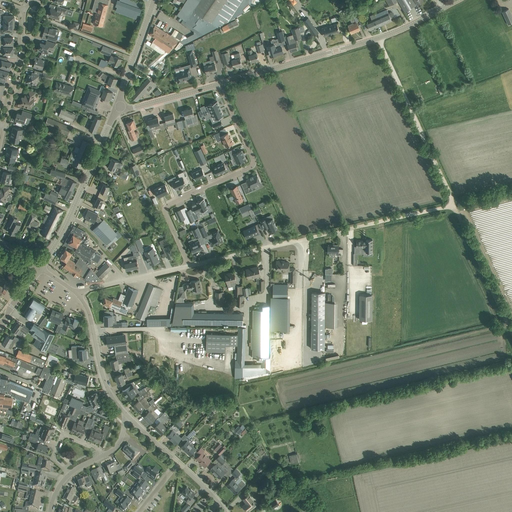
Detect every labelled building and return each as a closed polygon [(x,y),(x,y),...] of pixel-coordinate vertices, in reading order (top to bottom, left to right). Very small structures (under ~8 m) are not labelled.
[(95,0),(93,11),(96,12),(94,19),(93,24),(103,27),(108,5),(109,0),(95,0)] [(140,7),(142,3),(134,0),(119,0),(117,6),(116,11),(136,18),(138,13),(140,7)] [(180,42),(174,49),(176,50),(180,49),(184,44),(186,43),(203,35),(214,29),(218,27),(220,24),(221,25),(223,23),(224,23),(226,20),(228,22),(230,21),(251,8),(254,6),(256,6),(262,2),(263,0),(186,0),(177,15),(180,17),(178,21),(194,31),(194,34),(187,37),(183,34),(179,32),(175,37),(181,40),(179,41),(180,42)] [(415,5),(411,0),(397,0),(405,12),(415,5)] [(63,14),(63,12),(66,13),(67,9),(57,6),(56,9),(52,8),(52,10),(50,9),(49,15),(53,17),(57,19),(57,18),(61,20),(63,14)] [(502,12),(508,25),(511,22),(511,16),(509,9),(502,12)] [(4,19),(4,23),(14,23),(14,16),(4,16),(3,15),(4,12),(0,10),(0,18),(1,19),(1,18),(4,19)] [(387,10),(375,15),(377,19),(380,26),(392,21),(387,10)] [(377,19),(375,15),(374,14),(370,16),(372,21),(367,23),(370,30),(380,26),(377,19)] [(308,18),(304,21),(314,36),(319,33),(308,18)] [(14,23),(4,23),(4,26),(0,27),(0,33),(5,34),(5,30),(14,31),(14,29),(15,29),(15,23),(14,23)] [(83,23),(81,30),(91,33),(93,26),(83,23)] [(321,28),(322,32),(324,37),(339,32),(337,23),(321,28)] [(351,33),(360,30),(357,24),(354,25),(353,23),(348,25),(349,27),(351,33)] [(228,24),(222,27),(224,33),(230,30),(228,24)] [(51,29),(51,28),(45,26),(43,34),(48,35),(47,38),(56,41),(58,35),(55,34),(56,31),(51,29)] [(155,26),(149,34),(155,38),(152,42),(168,53),(169,53),(170,50),(178,41),(155,26)] [(292,29),(295,39),(301,38),(298,27),(292,29)] [(289,38),(286,39),(287,42),(287,44),(288,46),(289,51),(298,49),(296,44),(296,42),(291,43),(289,38)] [(46,44),(40,43),(38,50),(42,51),(42,52),(47,54),(49,49),(54,50),(55,44),(47,41),(46,44)] [(150,46),(144,42),(137,64),(148,69),(150,70),(164,57),(168,53),(152,42),(150,46)] [(11,45),(0,44),(0,48),(0,49),(4,49),(3,54),(13,54),(14,53),(14,51),(13,50),(13,47),(11,47),(11,45)] [(276,44),(267,46),(270,56),(279,54),(279,53),(283,52),(281,46),(281,45),(277,46),(276,44)] [(109,55),(112,49),(103,45),(103,47),(101,52),(109,55)] [(188,51),(187,51),(190,64),(195,62),(190,45),(186,46),(188,51)] [(204,66),(207,75),(211,73),(211,72),(217,71),(214,60),(218,59),(216,50),(212,51),(214,56),(210,57),(212,64),(204,66)] [(247,51),(249,57),(251,62),(258,60),(256,53),(253,54),(251,50),(247,51)] [(222,54),(224,64),(230,62),(227,52),(222,54)] [(233,67),(242,65),(240,58),(241,58),(239,53),(234,54),(235,59),(232,60),(233,67)] [(111,55),(110,58),(108,62),(118,66),(121,59),(115,56),(115,57),(111,55)] [(0,65),(0,69),(0,70),(0,69),(4,70),(5,68),(9,69),(10,67),(11,66),(12,64),(11,63),(7,61),(8,58),(0,56),(0,59),(2,61),(2,60),(4,61),(3,64),(1,63),(0,65)] [(35,56),(34,61),(35,61),(33,66),(43,69),(45,60),(41,59),(41,58),(35,56)] [(148,69),(146,73),(149,74),(150,73),(152,75),(153,73),(154,74),(167,62),(166,56),(164,57),(150,70),(148,69)] [(137,64),(135,69),(145,74),(146,73),(148,69),(137,64)] [(187,79),(192,77),(189,67),(184,69),(184,70),(175,73),(178,83),(183,82),(183,80),(183,79),(186,78),(187,78),(187,79)] [(0,79),(1,80),(2,77),(7,78),(9,72),(4,70),(0,69),(0,70),(0,79)] [(114,86),(117,79),(110,76),(104,74),(101,71),(98,75),(101,77),(105,79),(104,82),(107,83),(114,86)] [(39,75),(37,75),(32,73),(31,74),(30,75),(29,75),(27,82),(34,84),(34,83),(36,82),(37,82),(39,75)] [(147,76),(141,84),(150,92),(157,85),(147,76)] [(54,91),(71,96),(73,87),(56,82),(54,91)] [(150,92),(141,84),(131,95),(137,101),(144,93),(148,96),(150,92)] [(82,104),(81,107),(85,109),(88,110),(92,112),(93,109),(94,110),(102,91),(89,86),(81,104),(82,104)] [(100,97),(101,97),(108,100),(112,92),(104,88),(100,97)] [(33,101),(34,98),(33,98),(35,92),(28,90),(27,96),(26,96),(26,98),(22,97),(20,105),(31,108),(32,106),(33,106),(34,105),(34,103),(34,102),(33,101)] [(195,97),(197,104),(209,101),(208,95),(195,97)] [(202,110),(198,112),(200,118),(204,116),(220,109),(219,107),(220,107),(219,107),(217,101),(216,102),(215,101),(213,102),(213,103),(208,105),(209,105),(204,107),(206,110),(202,112),(202,110)] [(62,108),(59,116),(72,121),(75,114),(62,108)] [(183,110),(185,117),(191,116),(193,122),(197,121),(196,114),(194,115),(192,108),(183,110)] [(220,109),(204,116),(206,120),(214,116),(216,122),(212,124),(214,128),(222,125),(223,125),(221,120),(220,120),(220,121),(219,118),(223,116),(223,115),(223,116),(221,110),(220,110),(220,109)] [(17,113),(15,120),(27,124),(26,125),(28,125),(30,118),(30,119),(32,114),(22,111),(21,114),(17,113)] [(96,133),(101,119),(89,113),(88,116),(89,116),(89,117),(93,119),(89,130),(96,133)] [(176,124),(177,129),(181,128),(179,121),(175,122),(174,118),(173,113),(165,116),(166,120),(167,123),(168,126),(176,124)] [(44,125),(68,135),(71,128),(48,118),(44,125)] [(151,129),(148,130),(151,137),(155,136),(152,130),(161,128),(158,118),(152,119),(152,118),(148,119),(149,120),(148,120),(151,129)] [(186,119),(179,121),(181,128),(188,126),(186,119)] [(136,128),(135,125),(133,120),(126,123),(129,130),(128,131),(132,141),(137,138),(133,129),(136,128)] [(207,134),(214,131),(211,123),(203,125),(207,134)] [(22,138),(24,130),(13,127),(11,136),(11,135),(9,140),(18,142),(19,138),(22,138)] [(226,147),(233,143),(230,136),(228,132),(222,135),(221,131),(213,134),(215,138),(221,136),(226,147)] [(83,141),(78,153),(72,150),(70,155),(76,157),(73,165),(81,168),(91,144),(83,141)] [(132,149),(135,155),(137,154),(138,157),(141,155),(140,153),(144,151),(141,145),(132,149)] [(6,154),(5,160),(15,162),(17,154),(18,150),(18,149),(8,147),(7,152),(6,154)] [(236,153),(234,148),(228,151),(232,159),(234,158),(237,163),(245,160),(241,150),(236,153)] [(200,149),(194,152),(201,166),(207,163),(200,149)] [(167,157),(161,159),(166,173),(172,171),(167,157)] [(61,158),(59,163),(67,166),(69,160),(61,158)] [(108,167),(113,169),(115,170),(117,166),(122,167),(123,164),(112,159),(108,167)] [(176,159),(171,161),(175,170),(180,169),(176,159)] [(220,164),(217,165),(218,166),(214,168),(213,168),(217,175),(227,170),(224,163),(223,164),(223,162),(220,164)] [(143,163),(137,166),(142,177),(147,174),(143,163)] [(135,164),(130,167),(134,176),(139,173),(135,164)] [(10,184),(12,176),(13,171),(16,172),(17,167),(9,166),(8,170),(10,170),(10,173),(3,171),(2,176),(1,176),(0,179),(0,181),(3,183),(3,181),(6,182),(6,184),(10,184)] [(202,169),(192,173),(195,180),(205,176),(202,169)] [(51,170),(49,175),(58,177),(58,176),(62,177),(64,178),(64,177),(65,174),(51,170)] [(172,182),(175,189),(179,188),(179,189),(183,187),(183,186),(186,184),(186,185),(186,184),(189,183),(186,176),(185,176),(183,172),(178,174),(180,178),(172,182)] [(257,175),(246,180),(249,186),(244,189),(246,193),(252,191),(250,188),(261,183),(257,175)] [(61,181),(60,184),(62,185),(66,187),(66,186),(73,190),(77,183),(72,180),(69,179),(64,177),(64,178),(62,177),(60,181),(61,181)] [(104,193),(103,196),(108,198),(109,195),(112,193),(111,190),(108,189),(109,186),(102,183),(101,185),(100,187),(102,188),(100,192),(104,193)] [(165,184),(154,189),(158,197),(169,192),(165,184)] [(62,185),(58,193),(62,195),(61,195),(68,199),(73,190),(66,186),(66,187),(62,185)] [(230,188),(229,189),(236,203),(237,203),(236,203),(243,200),(237,185),(236,186),(230,189),(230,188)] [(0,200),(3,202),(3,199),(6,200),(7,200),(9,201),(10,200),(11,199),(12,198),(12,196),(10,195),(8,194),(9,188),(3,187),(2,191),(0,190),(0,200)] [(56,198),(49,194),(46,193),(43,198),(56,205),(59,199),(56,198)] [(108,198),(103,196),(102,199),(98,197),(96,201),(94,200),(93,202),(92,204),(96,206),(94,208),(99,211),(103,215),(105,214),(102,210),(101,211),(100,210),(101,207),(101,206),(102,203),(107,205),(108,198)] [(200,200),(197,201),(202,212),(202,211),(206,209),(207,212),(212,210),(209,205),(207,206),(203,199),(204,199),(203,198),(202,199),(202,198),(199,199),(200,200)] [(192,205),(191,205),(194,212),(192,213),(195,219),(199,217),(198,214),(202,212),(197,201),(197,202),(192,205)] [(18,208),(26,212),(29,207),(20,203),(18,208)] [(46,215),(44,218),(57,224),(63,211),(54,206),(49,216),(46,215)] [(176,211),(175,211),(180,221),(185,219),(185,218),(187,218),(189,222),(190,222),(194,220),(195,220),(190,209),(189,210),(186,211),(185,211),(185,212),(182,213),(181,209),(180,209),(176,212),(176,211)] [(97,221),(99,223),(102,221),(99,217),(97,217),(98,214),(88,210),(85,216),(87,217),(86,219),(94,223),(95,220),(97,221)] [(39,223),(34,221),(36,216),(35,216),(36,214),(32,212),(31,214),(26,225),(26,226),(30,228),(31,227),(36,229),(39,223)] [(15,235),(21,225),(15,222),(17,219),(12,216),(8,223),(11,225),(8,232),(15,235)] [(57,224),(44,218),(42,222),(45,224),(41,233),(50,238),(57,224)] [(263,219),(260,220),(261,223),(264,229),(267,227),(269,233),(277,229),(273,219),(273,218),(266,221),(265,218),(263,219)] [(103,220),(102,221),(99,223),(92,230),(106,245),(108,243),(110,246),(110,245),(114,242),(117,245),(121,242),(118,238),(121,235),(117,231),(115,232),(103,220)] [(259,233),(255,225),(243,230),(247,238),(254,235),(255,236),(259,233)] [(203,226),(199,228),(203,237),(207,235),(203,226)] [(92,256),(95,251),(83,244),(84,242),(81,241),(84,235),(87,237),(88,235),(85,232),(77,227),(74,233),(71,238),(69,242),(69,244),(75,247),(74,247),(73,249),(74,249),(73,250),(80,257),(80,256),(89,266),(92,260),(91,259),(92,256)] [(198,227),(192,230),(196,238),(201,235),(198,227)] [(218,230),(212,233),(214,238),(210,240),(212,246),(217,244),(217,245),(219,244),(219,243),(223,242),(222,241),(223,240),(222,237),(221,238),(218,230)] [(166,238),(163,239),(164,242),(160,244),(164,253),(161,254),(163,257),(167,255),(168,259),(174,257),(165,236),(165,237),(166,238)] [(202,248),(199,240),(190,244),(192,250),(191,250),(192,253),(198,251),(197,250),(202,248)] [(354,253),(354,254),(357,254),(364,254),(364,249),(366,249),(366,252),(372,252),(372,240),(366,240),(366,241),(362,241),(362,240),(357,240),(356,240),(356,246),(354,246),(354,253)] [(134,241),(129,246),(131,250),(137,249),(134,241)] [(327,246),(327,253),(335,253),(335,255),(343,255),(343,249),(339,249),(339,246),(338,246),(337,245),(338,245),(328,244),(328,245),(329,245),(329,246),(327,246)] [(148,250),(145,252),(147,258),(148,258),(148,259),(149,260),(148,261),(149,261),(149,262),(150,264),(159,260),(156,256),(157,256),(157,255),(156,256),(156,255),(156,254),(153,248),(149,250),(149,249),(148,250)] [(76,263),(69,259),(73,253),(66,249),(60,256),(61,258),(67,262),(74,266),(76,263)] [(129,261),(124,262),(126,270),(139,267),(137,259),(141,258),(138,251),(135,252),(136,255),(128,257),(129,261)] [(92,256),(91,259),(92,260),(98,263),(102,256),(96,253),(94,256),(94,257),(92,256)] [(104,282),(89,266),(80,256),(80,257),(76,263),(74,266),(67,262),(64,267),(84,279),(84,278),(88,281),(87,282),(90,284),(104,282)] [(276,270),(289,270),(289,262),(282,262),(282,261),(276,261),(276,270)] [(96,273),(101,278),(112,268),(107,263),(96,273)] [(257,284),(259,284),(259,281),(260,281),(260,276),(258,266),(246,269),(248,279),(256,277),(257,284)] [(227,283),(232,282),(233,288),(235,288),(235,296),(236,296),(236,306),(243,306),(243,305),(244,305),(244,303),(243,302),(243,295),(242,295),(242,286),(236,286),(236,281),(234,272),(225,274),(227,283)] [(179,287),(177,299),(183,298),(182,293),(185,292),(185,291),(192,289),(193,290),(201,289),(200,285),(199,280),(191,281),(191,283),(183,284),(183,286),(179,287)] [(150,305),(155,307),(162,289),(149,284),(136,317),(144,320),(150,305)] [(271,297),(270,330),(287,330),(287,297),(288,290),(288,285),(274,285),(274,284),(271,284),(271,288),(273,288),(273,297),(271,297)] [(129,287),(123,302),(132,306),(138,291),(129,287)] [(216,292),(216,306),(224,306),(224,305),(226,305),(226,301),(224,301),(224,292),(216,292)] [(325,300),(325,292),(312,292),(311,330),(324,330),(324,324),(325,300)] [(360,320),(372,320),(372,295),(360,295),(360,320)] [(102,304),(123,312),(125,306),(121,305),(122,301),(113,298),(113,299),(105,296),(102,304)] [(24,313),(32,318),(34,315),(38,310),(40,311),(45,305),(40,301),(40,302),(33,298),(24,313)] [(325,327),(337,327),(337,302),(325,302),(325,327)] [(175,303),(172,324),(243,325),(243,313),(194,313),(194,303),(175,303)] [(268,360),(268,358),(269,358),(269,311),(269,306),(263,305),(262,306),(262,310),(257,310),(253,310),(253,350),(253,357),(255,358),(255,360),(261,360),(268,360)] [(59,324),(63,314),(60,313),(59,313),(53,310),(49,319),(59,324)] [(104,315),(104,324),(112,324),(112,315),(104,315)] [(61,326),(61,327),(66,330),(68,325),(75,329),(77,325),(79,321),(75,319),(74,321),(72,320),(73,319),(71,318),(70,320),(67,319),(68,317),(67,317),(65,323),(63,322),(64,321),(64,322),(64,321),(63,321),(62,324),(61,326)] [(147,318),(147,326),(172,326),(172,317),(147,318)] [(29,329),(23,325),(17,321),(11,329),(17,333),(20,330),(26,334),(29,329)] [(47,350),(55,334),(43,327),(42,328),(38,326),(33,332),(32,331),(30,333),(31,334),(36,338),(33,345),(46,351),(47,350)] [(4,339),(2,343),(6,346),(11,349),(14,344),(15,343),(19,345),(22,340),(15,336),(14,338),(11,337),(7,334),(4,339)] [(206,352),(211,352),(225,352),(225,345),(237,345),(237,335),(207,334),(206,352)] [(122,335),(107,337),(107,340),(108,342),(108,345),(114,344),(115,354),(128,352),(127,342),(126,342),(125,342),(124,335),(122,335)] [(239,364),(234,364),(234,378),(261,373),(261,364),(243,364),(244,336),(241,336),(239,364)] [(55,354),(59,347),(51,343),(47,350),(55,354)] [(77,362),(83,361),(83,358),(88,358),(88,353),(86,353),(86,349),(85,349),(84,346),(82,347),(82,345),(71,346),(73,359),(77,359),(77,362)] [(19,350),(16,356),(43,367),(46,361),(19,350)] [(17,364),(40,374),(43,369),(38,367),(35,365),(31,364),(22,360),(17,358),(16,359),(14,358),(12,357),(11,359),(6,357),(6,355),(0,353),(0,362),(3,364),(3,365),(12,369),(15,363),(17,364)] [(111,364),(110,365),(111,370),(113,369),(114,371),(119,370),(121,369),(120,366),(118,367),(118,364),(130,360),(132,359),(139,365),(141,363),(128,353),(116,354),(116,355),(116,354),(117,359),(111,361),(111,364)] [(269,372),(269,358),(268,358),(268,360),(261,360),(261,364),(261,373),(269,372)] [(133,370),(138,368),(140,367),(139,365),(132,367),(124,369),(126,374),(132,372),(131,371),(133,370)] [(40,374),(40,375),(47,378),(42,389),(59,396),(66,379),(50,372),(43,369),(40,374)] [(86,384),(88,377),(76,373),(76,372),(70,371),(70,372),(69,372),(68,372),(68,374),(68,375),(69,375),(68,379),(74,381),(86,384)] [(132,372),(126,374),(122,375),(122,374),(115,377),(119,385),(125,382),(123,379),(127,377),(133,375),(132,372)] [(0,384),(6,386),(31,396),(33,390),(9,381),(7,381),(0,379),(0,384)] [(126,388),(122,391),(128,399),(132,396),(136,393),(133,389),(135,387),(131,382),(126,385),(124,386),(126,388)] [(31,396),(6,386),(0,384),(0,391),(5,393),(5,392),(5,391),(25,400),(24,404),(26,405),(27,401),(29,402),(31,396)] [(142,394),(149,390),(151,389),(150,387),(147,386),(137,392),(139,395),(142,394)] [(0,407),(9,409),(9,407),(11,407),(13,398),(4,397),(5,394),(0,393),(0,407)] [(69,404),(89,412),(95,409),(94,407),(101,404),(99,400),(100,400),(99,397),(98,397),(96,393),(88,396),(92,404),(87,406),(82,404),(83,402),(72,397),(69,404)] [(186,401),(180,396),(177,400),(174,402),(178,406),(181,403),(183,405),(186,401)] [(146,409),(147,407),(150,405),(149,404),(149,403),(147,401),(146,401),(144,401),(142,398),(139,401),(138,401),(134,405),(139,411),(141,409),(141,410),(142,409),(144,407),(146,409)] [(158,414),(154,410),(158,407),(156,404),(158,403),(155,401),(154,402),(151,404),(150,405),(147,407),(150,410),(144,416),(150,422),(155,417),(156,418),(158,416),(159,417),(163,413),(161,411),(158,414)] [(70,416),(63,413),(65,411),(64,409),(61,408),(58,417),(60,418),(58,423),(66,426),(67,421),(70,416)] [(163,424),(165,422),(166,422),(170,417),(165,412),(163,413),(159,417),(162,420),(155,427),(158,430),(157,431),(161,434),(163,432),(163,431),(166,427),(163,424)] [(183,415),(178,420),(178,419),(174,424),(178,428),(182,424),(181,422),(185,417),(183,415)] [(17,419),(13,418),(13,419),(7,417),(6,422),(17,426),(19,421),(16,420),(17,419)] [(40,429),(41,430),(51,434),(52,431),(54,431),(55,429),(47,426),(48,422),(40,419),(37,418),(36,421),(43,424),(42,427),(41,426),(40,429)] [(78,423),(74,422),(71,431),(73,432),(74,431),(77,432),(82,421),(79,420),(78,423)] [(82,421),(77,432),(80,434),(80,435),(82,436),(86,427),(83,425),(84,422),(82,421)] [(239,434),(243,430),(238,425),(234,429),(239,434)] [(94,439),(98,430),(99,428),(97,427),(96,429),(93,428),(93,427),(92,428),(92,429),(88,438),(91,439),(91,438),(94,439)] [(192,437),(194,434),(196,432),(193,429),(187,436),(190,439),(192,437)] [(28,435),(30,436),(41,440),(42,437),(50,440),(51,438),(50,437),(51,434),(41,430),(42,430),(41,433),(39,436),(32,433),(29,432),(28,435)] [(98,430),(94,439),(98,441),(97,442),(100,443),(103,434),(100,432),(101,431),(98,430)] [(173,430),(171,432),(167,436),(175,444),(179,440),(181,438),(182,440),(187,436),(185,434),(180,438),(173,430)] [(41,440),(30,436),(28,439),(37,443),(36,445),(38,446),(36,449),(45,453),(48,446),(39,443),(41,440)] [(193,451),(195,453),(195,454),(199,449),(197,447),(195,449),(187,441),(181,447),(190,455),(193,451)] [(214,449),(221,454),(226,449),(220,443),(214,449)] [(129,445),(123,451),(133,460),(140,453),(136,450),(135,451),(129,445)] [(195,454),(195,453),(193,455),(196,458),(204,466),(211,460),(203,452),(205,451),(201,447),(200,449),(199,449),(195,454)] [(225,472),(219,466),(225,461),(222,458),(225,456),(222,453),(220,456),(219,455),(216,459),(218,461),(210,469),(219,478),(225,472)] [(299,453),(289,455),(291,463),(300,461),(299,453)] [(42,470),(45,471),(50,472),(52,464),(46,463),(47,460),(43,459),(41,466),(43,466),(42,470)] [(118,471),(116,467),(113,462),(110,464),(110,463),(105,465),(110,475),(118,471)] [(125,469),(128,471),(134,465),(131,462),(125,469)] [(133,471),(141,477),(143,473),(136,468),(133,471)] [(145,474),(154,481),(156,479),(157,479),(159,477),(158,476),(159,475),(157,474),(158,472),(156,470),(154,468),(153,468),(151,470),(150,468),(145,474)] [(99,469),(93,472),(94,475),(93,476),(95,480),(96,482),(104,478),(102,475),(102,474),(99,469)] [(236,469),(232,473),(235,477),(236,477),(238,476),(240,473),(236,469)] [(123,470),(117,472),(121,480),(125,475),(123,470)] [(34,478),(34,481),(45,484),(47,477),(32,474),(32,477),(34,478)] [(86,476),(77,480),(79,485),(80,488),(86,485),(87,488),(88,488),(94,486),(92,482),(90,478),(87,479),(86,476)] [(240,489),(246,484),(242,480),(237,484),(232,479),(226,485),(235,493),(239,489),(240,489)] [(45,484),(34,481),(33,484),(30,483),(29,486),(39,489),(44,490),(45,484)] [(140,481),(136,485),(147,493),(146,492),(149,488),(140,481)] [(133,490),(135,492),(142,497),(146,492),(146,493),(147,493),(136,485),(133,490)] [(184,499),(187,502),(189,499),(190,499),(195,493),(191,489),(190,490),(187,486),(182,492),(185,495),(185,496),(186,497),(184,499)] [(74,497),(76,493),(69,489),(67,492),(68,492),(67,495),(66,494),(63,500),(68,502),(67,505),(71,507),(72,505),(74,505),(75,503),(76,504),(78,499),(74,497)] [(85,490),(82,493),(88,499),(91,496),(85,490)] [(122,496),(124,494),(120,490),(116,495),(121,499),(123,500),(118,506),(121,508),(120,509),(123,511),(124,511),(125,511),(127,508),(127,509),(129,506),(131,503),(124,498),(122,496)] [(142,497),(135,492),(133,490),(130,493),(127,491),(125,494),(132,500),(134,498),(139,501),(142,497)] [(31,497),(31,501),(40,503),(42,496),(29,493),(28,496),(31,497)] [(249,494),(248,494),(244,497),(248,502),(243,506),(247,511),(257,504),(249,494)] [(314,503),(305,495),(300,500),(310,508),(314,503)] [(276,499),(270,503),(273,508),(279,504),(276,499)] [(40,503),(31,501),(30,504),(26,503),(25,507),(39,510),(40,503)] [(112,511),(113,511),(116,509),(106,501),(103,505),(112,511)] [(187,503),(181,509),(183,511),(185,511),(191,506),(187,503)]
